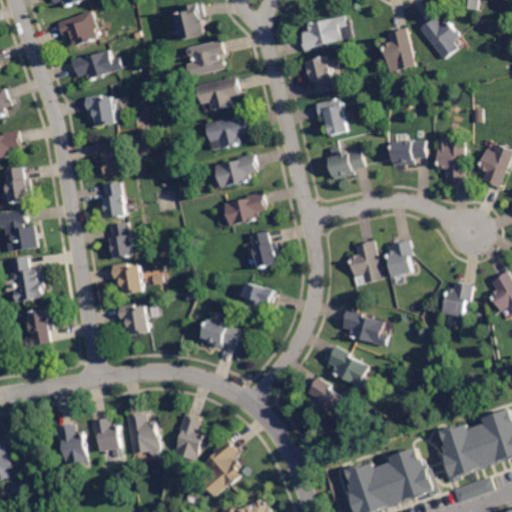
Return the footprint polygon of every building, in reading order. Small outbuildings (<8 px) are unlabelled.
[(482,0),(481,9),(464,7),(464,5),(464,0),(482,0)] [(181,40),(175,14),(187,11),(185,6),(205,1),(209,17),(204,18),(207,34),(181,40)] [(105,36),(80,45),(80,44),(79,41),(76,33),(70,35),(69,34),(68,28),(66,23),(65,21),(98,10),(103,26),(104,27),(102,28),(105,36)] [(308,51),(307,49),(305,39),(305,38),(307,37),(305,32),(312,30),(311,25),(311,24),(348,15),(350,24),(350,25),(343,27),(346,39),(323,45),(324,47),(308,51)] [(444,23),(445,24),(447,23),(451,20),(453,23),(461,32),(464,36),(457,41),(462,47),(448,59),(424,28),(426,26),(430,23),(433,20),(434,21),(440,17),(444,23)] [(419,65),(401,70),(401,69),(399,62),(391,63),(387,43),(394,41),(392,32),(398,31),(408,29),(410,28),(419,65)] [(222,56),(223,58),(226,57),(229,69),(193,77),(190,64),(196,62),(195,56),(193,57),(191,55),(189,50),(191,48),(225,40),(229,54),(222,56)] [(118,59),(121,70),(93,79),(91,74),(83,77),(83,76),(82,74),(82,72),(80,73),(79,71),(76,61),(76,59),(90,54),(91,57),(115,49),(118,59)] [(331,59),(340,57),(342,67),(333,69),(337,90),(320,94),(320,92),(317,81),(316,82),(316,81),(314,74),(313,75),(312,72),(312,70),(312,68),(311,61),(330,57),(331,59)] [(236,105),(215,109),(213,102),(206,103),(202,86),(240,77),(240,78),(243,89),(243,91),(242,91),(243,95),(234,97),(236,105)] [(13,99),(15,99),(15,101),(16,103),(17,106),(9,108),(11,114),(0,117),(0,91),(10,88),(10,90),(13,99)] [(105,98),(117,96),(118,99),(119,108),(121,123),(99,126),(98,120),(98,117),(97,112),(93,113),(93,110),(92,105),(91,99),(91,97),(104,95),(105,98)] [(348,120),(351,131),(333,136),(330,123),(330,119),(329,119),(324,120),(323,117),(321,106),(320,104),(343,99),(346,109),(348,120)] [(245,143),(227,147),(224,147),(223,140),(215,141),(214,141),(211,123),(249,115),(249,116),(252,127),(252,129),(251,129),(251,133),(252,134),(243,136),(245,143)] [(0,157),(0,135),(11,134),(10,131),(25,129),(26,131),(27,142),(28,147),(20,148),(21,155),(0,157)] [(127,160),(129,171),(111,174),(109,161),(108,158),(102,159),(101,155),(100,144),(99,142),(123,138),(125,149),(127,160)] [(470,178),(468,178),(458,179),(455,179),(455,177),(452,177),(450,177),(450,169),(442,169),(442,166),(442,147),(443,147),(451,147),(450,139),(453,139),(469,139),(470,178)] [(431,158),(418,158),(418,164),(397,164),(398,142),(408,142),(408,140),(416,140),(416,142),(431,142),(431,158)] [(511,148),(511,169),(505,188),(503,187),(493,183),(491,183),(492,181),(489,180),(488,180),(491,171),(487,169),(488,167),(486,166),(491,152),(492,149),(499,151),(502,144),(504,145),(511,148)] [(344,152),(351,150),(352,154),(367,150),(371,167),(368,167),(358,170),(357,170),(358,175),(349,176),(346,177),(338,179),(333,157),(335,156),(334,148),(343,146),(344,152)] [(225,187),(223,177),(220,165),(243,160),(242,157),(258,154),(258,155),(260,165),(261,166),(261,167),(259,167),(260,171),(260,172),(253,173),(254,181),(227,186),(225,187)] [(29,179),(32,179),(35,178),(35,179),(35,180),(36,186),(36,189),(37,191),(38,201),(15,203),(14,200),(14,193),(12,193),(12,192),(11,184),(12,184),(10,169),(28,167),(28,169),(29,179)] [(108,218),(108,210),(107,207),(106,198),(106,197),(111,196),(110,190),(110,184),(127,182),(130,203),(130,211),(131,216),(108,218)] [(234,225),(232,214),(229,203),(251,197),(251,195),(266,191),(266,193),(269,203),(269,204),(269,205),(270,206),(270,208),(270,210),(262,212),(263,218),(234,225)] [(36,227),(42,226),(44,226),(46,237),(47,246),(17,250),(14,226),(8,227),(6,211),(33,207),(33,210),(35,221),(36,227)] [(114,258),(110,238),(116,237),(114,224),(131,222),(134,244),(133,244),(135,255),(114,258)] [(274,243),(279,242),(280,242),(281,251),(282,254),(284,263),(262,268),(261,264),(259,256),(258,251),(256,242),(254,235),(271,231),(272,232),(274,243)] [(417,256),(413,257),(417,272),(407,274),(397,276),(397,277),(391,252),(397,251),(395,243),(399,242),(400,243),(402,243),(407,242),(413,240),(414,240),(417,256)] [(386,279),(368,283),(366,275),(359,277),(354,256),(360,255),(361,255),(359,245),(361,245),(365,244),(376,242),(378,241),(386,279)] [(38,270),(48,268),(51,289),(52,295),(51,295),(25,299),(22,280),(19,279),(19,278),(19,274),(21,271),(19,257),(36,255),(36,258),(38,268),(38,270)] [(131,267),(142,266),(146,291),(124,295),(122,280),(118,280),(116,265),(131,263),(131,267)] [(511,307),(506,311),(496,293),(500,290),(502,290),(497,282),(498,281),(502,279),(506,276),(506,275),(511,272),(511,271),(511,307)] [(156,284),(154,276),(166,274),(167,282),(156,284)] [(475,301),(471,301),(469,316),(458,315),(448,313),(448,311),(452,287),(455,288),(458,288),(459,281),(465,282),(464,283),(466,283),(477,285),(478,285),(475,301)] [(276,305),(272,304),(272,305),(271,309),(270,311),(247,305),(249,297),(247,296),(247,295),(251,282),(280,290),(279,293),(276,303),(276,305)] [(135,308),(151,306),(151,308),(153,317),(155,332),(140,334),(140,335),(133,337),(131,329),(131,326),(130,322),(127,322),(127,319),(125,312),(125,309),(124,306),(135,304),(135,308)] [(41,344),(36,311),(51,309),(57,308),(58,316),(59,323),(59,329),(60,329),(61,340),(61,341),(52,343),(41,344)] [(389,346),(352,335),(354,329),(346,327),(349,319),(347,319),(350,309),(367,314),(367,316),(375,319),(388,322),(385,333),(392,335),(389,346)] [(225,322),(226,320),(229,321),(234,323),(234,324),(248,329),(242,345),(240,344),(230,340),(228,346),(227,345),(218,342),(216,341),(210,339),(217,319),(218,320),(225,322)] [(370,390),(340,373),(341,371),(338,369),(339,367),(332,363),(333,361),(334,359),(335,357),(341,347),(341,346),(353,353),(352,355),(373,367),(368,376),(375,380),(370,390)] [(346,424),(314,402),(318,397),(312,392),(316,387),(315,386),(321,377),(334,386),(333,388),(352,401),(345,411),(352,415),(346,424)] [(148,414),(152,414),(153,420),(159,420),(162,439),(162,441),(154,442),(155,449),(156,451),(138,454),(132,414),(140,413),(144,412),(147,412),(148,414)] [(203,460),(202,459),(193,456),(180,452),(189,429),(186,428),(190,417),(191,415),(202,419),(209,421),(206,429),(213,432),(203,460)] [(117,423),(125,422),(129,448),(126,448),(117,450),(108,451),(105,434),(101,434),(99,421),(98,419),(108,418),(116,416),(117,423)] [(74,425),(80,424),(81,431),(87,431),(90,457),(91,461),(83,462),(70,464),(67,440),(63,440),(61,425),(62,425),(73,424),(74,425)] [(468,464),(457,432),(467,428),(479,461),(468,464)] [(239,460),(242,458),(248,466),(245,468),(249,473),(232,486),(220,495),(208,479),(220,470),(216,465),(213,461),(222,453),(219,449),(234,437),(236,439),(242,448),(244,450),(236,456),(239,460)] [(0,446),(8,444),(17,468),(12,470),(14,477),(2,481),(0,476),(0,446)] [(359,511),(374,511),(438,491),(423,445),(393,455),(395,461),(378,466),(376,461),(346,471),(359,511)] [(499,489),(494,475),(457,488),(462,502),(499,489)] [(271,506),(272,506),(274,511),(229,511),(241,507),(242,508),(256,503),(256,502),(268,497),(271,506)]
